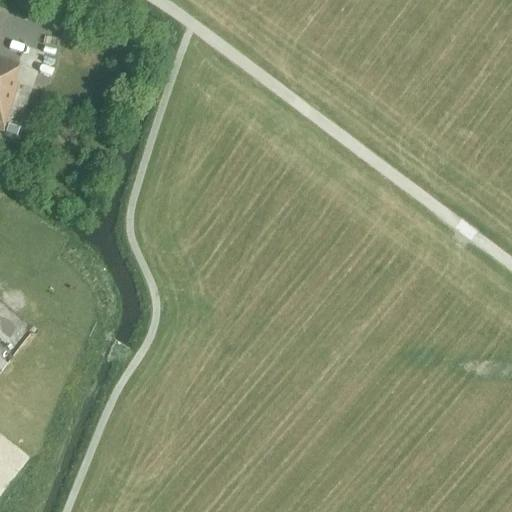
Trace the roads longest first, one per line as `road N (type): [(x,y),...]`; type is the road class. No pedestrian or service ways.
road 1 (track): [(190,22),(129,212),(155,304),(151,330),(108,405),(65,511)]
road 2 (track): [(511,264),(156,0)]
